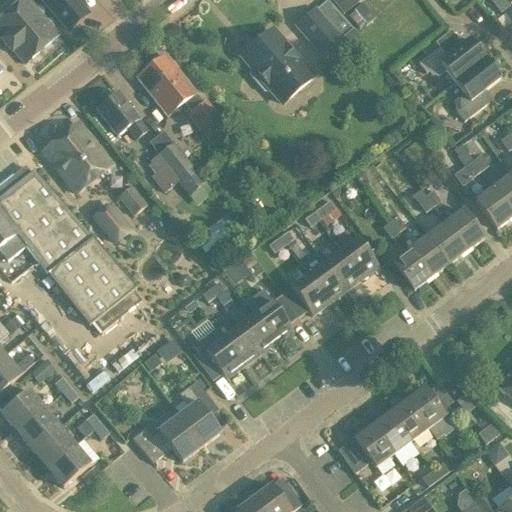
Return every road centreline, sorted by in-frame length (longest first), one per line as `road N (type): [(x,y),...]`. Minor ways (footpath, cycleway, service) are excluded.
road 1 (residential): [(279,438),(511,265)]
road 2 (residential): [(0,133),(170,0)]
road 3 (residential): [(181,511),(279,438)]
